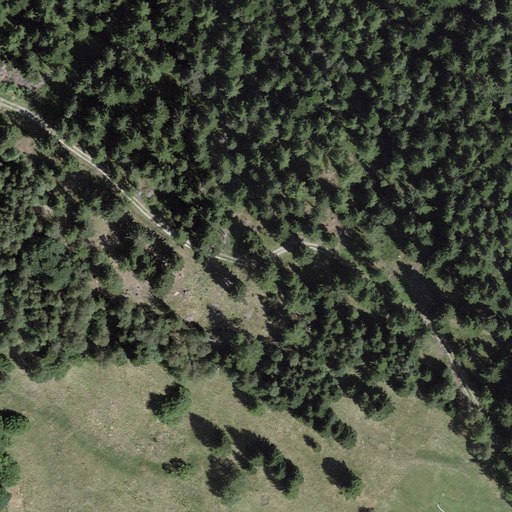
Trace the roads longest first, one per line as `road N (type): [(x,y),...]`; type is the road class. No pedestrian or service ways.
road 1 (track): [(0,102),(44,124),(203,253),(229,264),(289,248),(334,250),(398,302)]
road 2 (track): [(398,302),(438,331),(511,469)]
